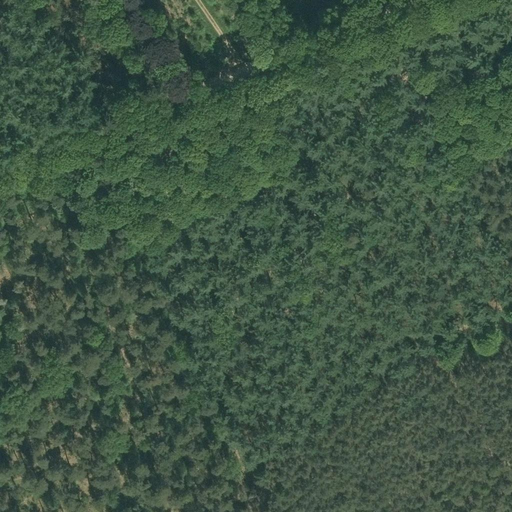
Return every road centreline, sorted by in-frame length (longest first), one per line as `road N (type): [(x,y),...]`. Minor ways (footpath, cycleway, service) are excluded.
road 1 (track): [(0,171),(249,68)]
road 2 (track): [(249,68),(417,0)]
